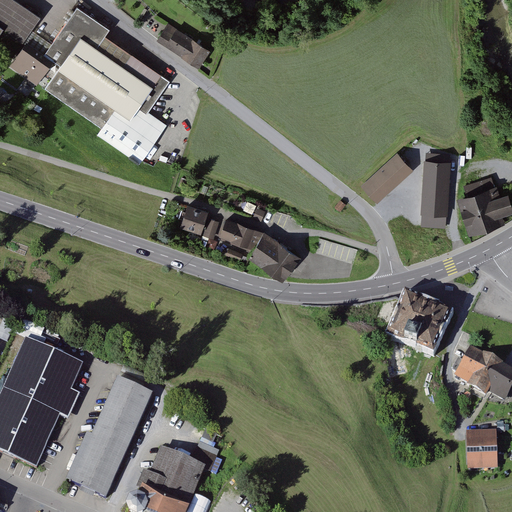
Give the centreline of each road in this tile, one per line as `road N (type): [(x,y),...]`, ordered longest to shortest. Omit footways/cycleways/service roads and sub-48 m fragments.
road 1 (residential): [(395,283),(377,222),(96,0)]
road 2 (secondary): [(395,283),(318,294),(256,286),(0,201)]
road 3 (unknown): [(45,499),(97,376),(117,372),(161,398),(113,511)]
